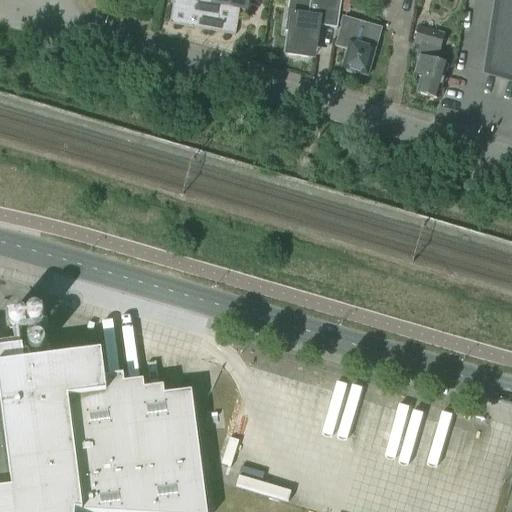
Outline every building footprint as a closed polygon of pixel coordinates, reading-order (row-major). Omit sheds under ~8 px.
[(172,0),(168,25),(234,36),(238,10),(243,11),(245,0),(172,0)] [(288,0),(284,32),(289,33),(286,55),(317,60),(321,28),(336,30),(338,13),(340,0),(288,0)] [(340,0),(338,13),(348,14),(350,0),(340,0)] [(511,0),(498,0),(487,75),(511,82),(511,0)] [(418,59),(413,77),(420,79),(415,95),(436,101),(446,67),(433,63),(436,52),(437,52),(442,35),(439,34),(442,25),(422,19),(419,28),(418,28),(413,45),(422,48),(419,59),(418,59)] [(341,20),(334,47),(346,50),(341,70),(344,71),(346,74),(352,75),(355,74),(366,77),(374,49),(379,31),(341,20)] [(40,310),(6,314),(8,330),(42,326),(40,310)] [(43,333),(11,338),(13,359),(46,355),(43,333)] [(205,511),(190,394),(163,398),(162,389),(143,392),(142,383),(123,386),(122,377),(102,380),(99,354),(22,364),(20,348),(0,350),(0,511),(205,511)]
